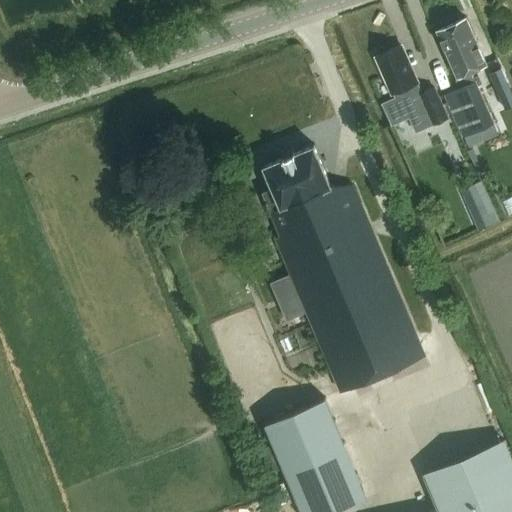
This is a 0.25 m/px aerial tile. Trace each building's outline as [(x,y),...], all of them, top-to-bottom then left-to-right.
[(496,123),(473,72),(488,65),(468,19),(440,31),(460,77),(462,77),(466,86),(447,94),(465,136),(496,123)] [(403,43),(378,54),(386,72),(385,75),(387,80),(390,81),(395,92),(399,90),(401,94),(406,106),(418,101),(423,113),(428,111),(432,121),(434,124),(450,117),(436,86),(423,92),(421,93),(419,88),(421,88),(422,87),(403,43)] [(400,94),(382,102),(392,124),(410,117),(411,116),(406,106),(401,94),(400,94)] [(418,101),(406,106),(411,116),(418,132),(434,124),(432,121),(428,111),(423,113),(418,101)] [(274,188),(263,193),(281,237),(277,239),(292,275),(273,283),(288,319),(307,311),(342,392),(426,357),(353,184),(330,184),(314,145),(264,167),(274,188)] [(484,180),(467,188),(485,229),(502,221),(484,180)] [(511,197),(503,201),(509,216),(511,214),(511,197)] [(263,256),(273,252),(268,240),(258,244),(263,256)] [(326,398),(266,422),(303,511),(335,511),(354,504),(331,450),(345,444),(326,398)] [(511,511),(511,477),(439,508),(441,511),(511,511)]
